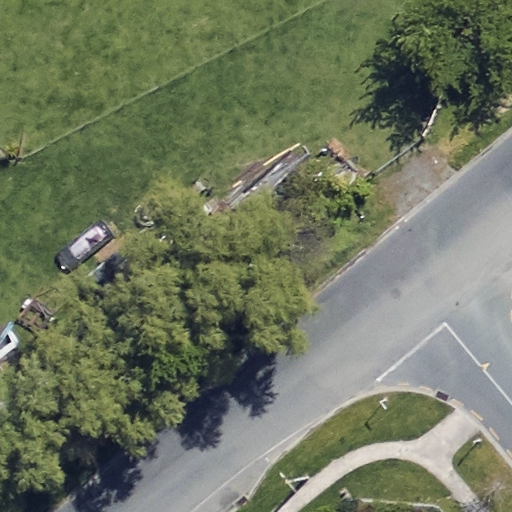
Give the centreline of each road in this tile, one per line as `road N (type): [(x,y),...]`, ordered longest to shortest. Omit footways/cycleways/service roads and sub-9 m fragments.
road 1 (residential): [(124,511),(408,276)]
road 2 (residential): [(408,276),(511,400)]
road 3 (residential): [(408,276),(511,189)]
